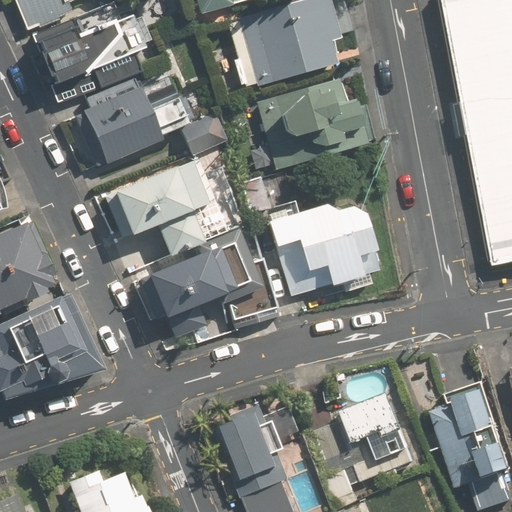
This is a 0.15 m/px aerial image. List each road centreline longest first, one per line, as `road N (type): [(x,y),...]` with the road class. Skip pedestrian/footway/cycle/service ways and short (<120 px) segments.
road 1 (residential): [(144,396),(0,83)]
road 2 (residential): [(394,0),(452,317)]
road 3 (residential): [(144,396),(452,317)]
road 4 (residential): [(0,438),(144,396)]
road 5 (residential): [(192,511),(144,396)]
